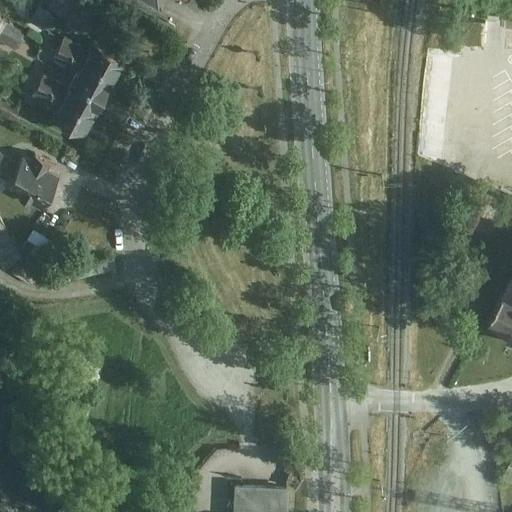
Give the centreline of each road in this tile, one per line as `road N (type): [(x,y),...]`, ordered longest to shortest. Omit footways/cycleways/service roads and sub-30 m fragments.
road 1 (secondary): [(304,0),(332,399)]
road 2 (unclassified): [(332,399),(446,401),(511,392)]
